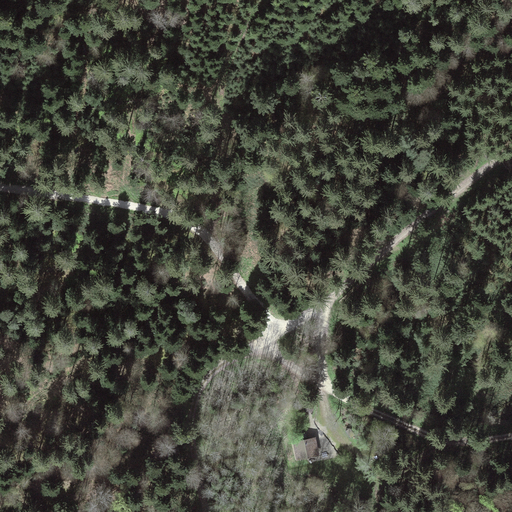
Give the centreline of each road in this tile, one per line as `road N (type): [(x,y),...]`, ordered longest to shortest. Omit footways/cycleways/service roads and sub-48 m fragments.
road 1 (track): [(511,435),(481,440),(420,432),(344,398),(321,363),(319,327),(325,305),(364,266),(511,148)]
road 2 (track): [(0,186),(180,220),(220,255),(275,334)]
road 3 (track): [(206,511),(189,416),(196,392),(236,355),(325,305)]
